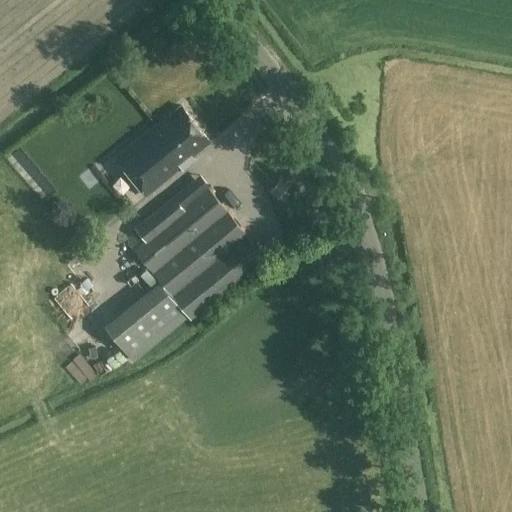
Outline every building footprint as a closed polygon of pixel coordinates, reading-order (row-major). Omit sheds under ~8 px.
[(84,156),(145,123),(124,85),(35,134),(64,186),(92,171),(84,156)] [(157,126),(155,123),(114,157),(146,196),(187,162),(188,164),(195,158),(192,155),(209,142),(180,107),(157,126)] [(129,234),(129,243),(133,247),(158,278),(189,316),(191,318),(266,257),(198,174),(174,194),(175,196),(150,216),(129,234)] [(281,179),(273,190),(282,197),(290,185),(281,179)] [(150,195),(157,206),(170,197),(162,187),(150,195)] [(189,316),(158,278),(101,321),(133,360),(189,316)]
